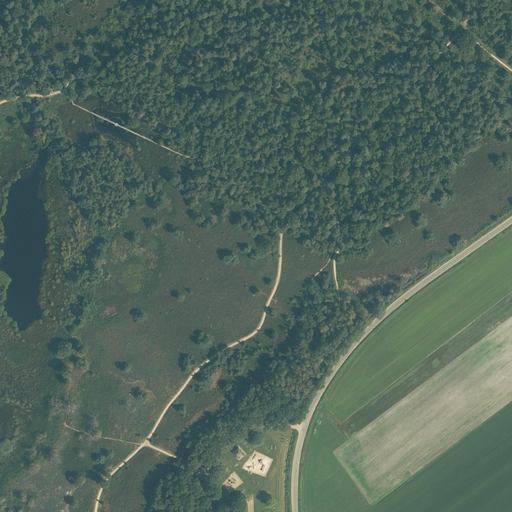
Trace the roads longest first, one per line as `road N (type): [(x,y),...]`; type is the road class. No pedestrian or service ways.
road 1 (tertiary): [(294,511),(303,427),(333,369),(394,301),(511,217)]
road 2 (track): [(460,27),(318,181)]
road 3 (track): [(215,511),(212,475),(229,447),(279,425)]
